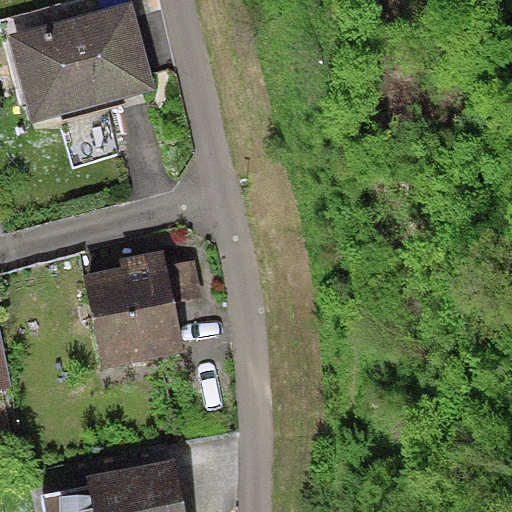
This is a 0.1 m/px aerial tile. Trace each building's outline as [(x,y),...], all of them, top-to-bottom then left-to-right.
[(130,2),(8,36),(32,123),(61,115),(124,96),(154,89),(130,2)] [(126,103),(124,96),(61,115),(64,122),(126,103)] [(121,266),(84,274),(103,368),(186,351),(176,301),(168,266),(165,249),(119,259),(121,266)] [(195,260),(168,266),(176,301),(203,296),(195,260)] [(0,333),(0,388),(10,387),(0,333)] [(186,511),(175,458),(86,476),(88,484),(41,495),(44,511),(186,511)]
